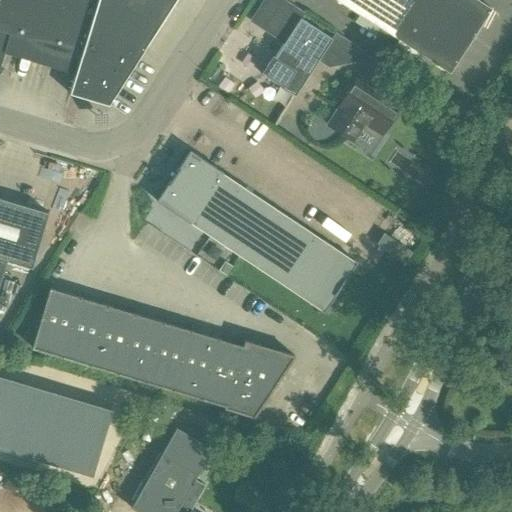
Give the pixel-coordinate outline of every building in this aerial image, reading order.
[(0,0),(0,66),(10,34),(80,55),(69,93),(108,105),(175,0),(0,0)] [(331,39),(300,19),(304,14),(282,0),(264,0),(255,14),(288,36),(274,58),(272,57),(264,71),(265,72),(263,75),(294,95),(318,59),(331,39)] [(338,0),(359,14),(359,13),(450,72),(492,7),(481,0),(338,0)] [(335,33),(331,39),(318,59),(329,67),(346,40),(335,33)] [(355,81),(325,127),(347,141),(356,147),(368,128),(380,135),(397,110),(376,96),(377,95),(355,81)] [(156,201),(189,223),(189,222),(320,310),(323,312),(356,262),(353,260),(222,173),(189,151),(156,201)] [(0,280),(6,261),(31,268),(48,213),(0,198),(0,280)] [(224,262),(218,271),(219,272),(226,276),(232,268),(224,262)] [(31,348),(59,356),(77,297),(55,290),(51,289),(49,288),(31,348)] [(59,356),(87,364),(104,305),(82,298),(79,297),(77,297),(59,356)] [(87,364),(114,372),(132,313),(104,305),(87,364)] [(114,372),(142,381),(159,321),(132,313),(114,372)] [(142,381),(169,389),(187,330),(159,321),(142,381)] [(169,389),(197,397),(215,338),(187,330),(169,389)] [(197,397),(225,406),(242,346),(215,338),(197,397)] [(244,341),(242,346),(225,406),(224,408),(244,414),(253,417),(293,355),(244,341)] [(0,374),(0,448),(91,475),(111,408),(0,374)] [(244,414),(224,408),(221,417),(242,423),(244,414)] [(132,508),(138,511),(194,511),(191,510),(204,486),(194,481),(212,450),(177,430),(132,508)]
